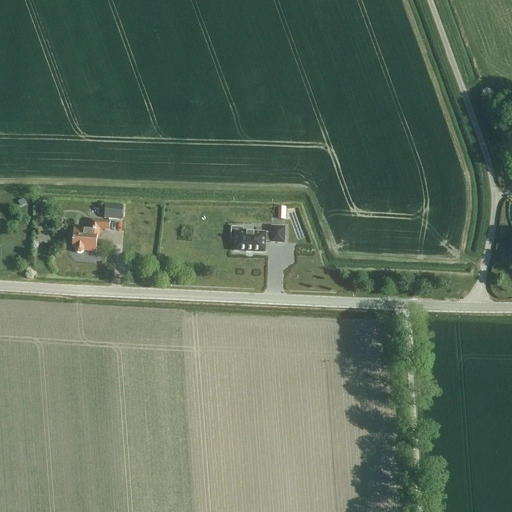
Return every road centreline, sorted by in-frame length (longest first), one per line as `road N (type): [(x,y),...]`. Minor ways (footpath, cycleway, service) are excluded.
road 1 (tertiary): [(0,288),(475,309)]
road 2 (unclassified): [(475,309),(493,199),(428,0)]
